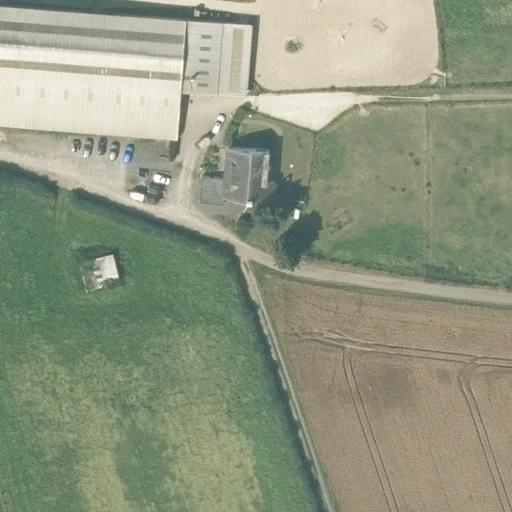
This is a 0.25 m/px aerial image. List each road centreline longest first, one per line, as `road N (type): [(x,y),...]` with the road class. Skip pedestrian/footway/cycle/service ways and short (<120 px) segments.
road 1 (track): [(236,248),(348,280),(511,298)]
road 2 (track): [(236,248),(328,511)]
road 3 (unclassified): [(0,168),(125,202),(236,248)]
